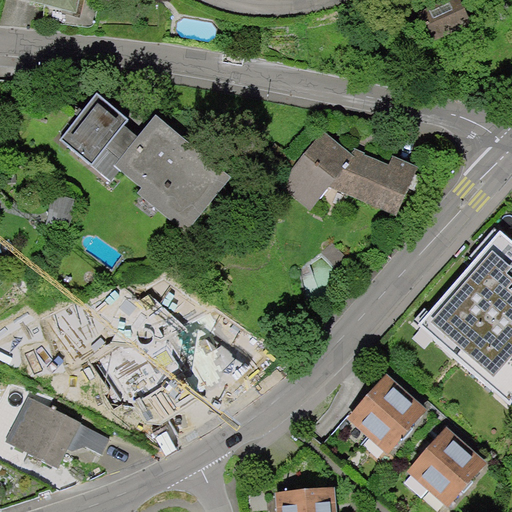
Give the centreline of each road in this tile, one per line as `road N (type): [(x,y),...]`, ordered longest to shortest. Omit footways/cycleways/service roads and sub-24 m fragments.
road 1 (residential): [(0,39),(140,49),(449,111),(511,147)]
road 2 (residential): [(200,453),(268,408),(347,334),(511,149)]
road 3 (residential): [(72,511),(200,453)]
